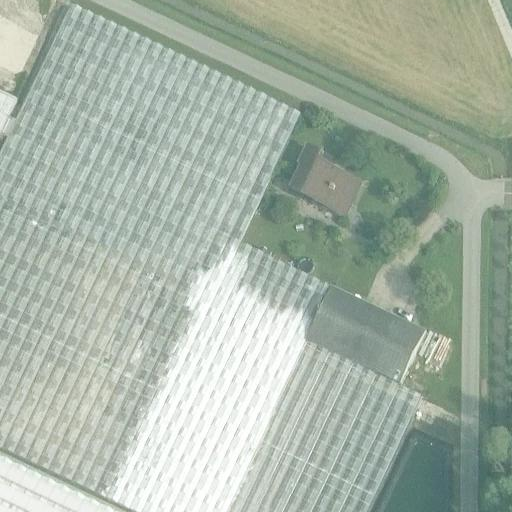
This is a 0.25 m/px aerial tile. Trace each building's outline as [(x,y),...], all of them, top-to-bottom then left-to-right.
[(368,511),(421,401),(399,390),(305,346),(331,292),(239,248),(300,118),(69,8),(0,155),(0,453),(104,503),(123,511),(368,511)] [(0,57),(7,61),(21,32),(6,25),(0,36),(0,57)] [(0,134),(13,106),(0,99),(0,134)] [(352,205),(361,186),(318,165),(322,157),(307,150),(299,168),(301,169),(291,191),(311,201),(311,203),(339,217),(346,202),(352,205)] [(424,336),(331,292),(305,346),(399,390),(424,336)] [(99,511),(0,465),(0,511),(99,511)]
